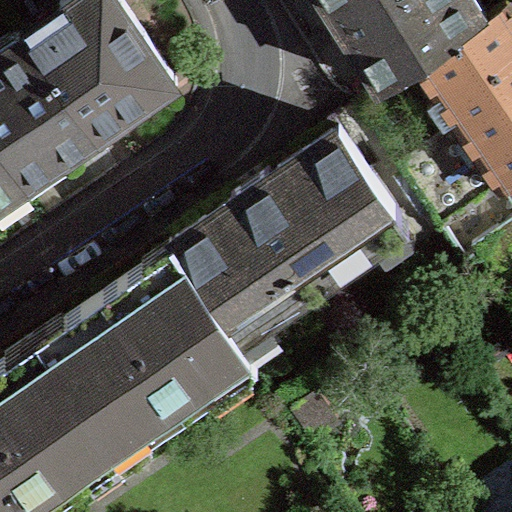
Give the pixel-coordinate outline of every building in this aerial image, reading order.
[(29,34),(30,34),(95,130),(95,131),(101,127),(177,75),(126,0),(49,0),(20,20),(29,34)] [(417,55),(475,16),(464,0),(328,0),(329,1),(331,0),(333,0),(346,20),(359,41),(355,43),(379,81),(417,55)] [(511,0),(497,0),(475,16),(417,55),(459,117),(511,80),(511,0)] [(66,161),(60,153),(88,134),(95,130),(30,34),(0,54),(0,138),(31,184),(66,161)] [(511,80),(459,117),(401,157),(445,221),(504,180),(511,174),(511,80)] [(171,233),(173,237),(234,325),(263,305),(270,316),(378,242),(371,231),(402,210),(339,119),(273,164),(270,158),(249,172),(231,184),(235,190),(171,233)] [(0,204),(31,184),(0,138),(0,204)] [(511,191),(511,213),(475,239),(509,289),(511,287),(511,174),(504,180),(511,191)] [(28,511),(256,357),(234,325),(173,237),(0,354),(0,511),(28,511)] [(335,418),(315,388),(294,402),(314,432),(335,418)]
